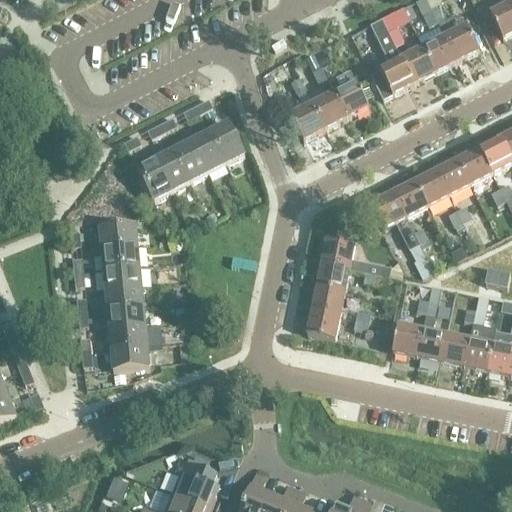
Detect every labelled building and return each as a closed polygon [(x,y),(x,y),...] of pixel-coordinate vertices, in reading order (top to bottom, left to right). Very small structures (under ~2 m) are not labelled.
[(438,6),(436,1),(428,5),(431,10),(438,6)] [(438,27),(432,15),(426,2),(417,6),(429,32),(438,27)] [(511,39),(511,7),(490,19),(503,44),(511,39)] [(440,11),(432,15),(438,27),(446,23),(440,11)] [(479,56),(467,31),(445,42),(458,67),(479,56)] [(403,45),(397,33),(388,37),(395,50),(403,45)] [(395,50),(388,37),(380,41),(386,54),(395,50)] [(458,67),(445,42),(423,53),(436,78),(458,67)] [(275,56),(287,48),(284,43),(272,51),(275,56)] [(436,78),(423,53),(402,64),(415,89),(436,78)] [(335,98),(328,84),(321,72),(314,59),(306,63),(319,88),(318,88),(326,103),(313,109),(326,134),(347,123),(334,98),(335,98)] [(415,89),(402,64),(371,80),(384,105),(415,89)] [(336,79),(330,67),(321,72),(328,84),(336,79)] [(306,95),(299,83),(291,87),(297,100),(306,95)] [(369,112),(356,87),(335,98),(334,98),(347,123),(369,112)] [(214,113),(209,104),(197,111),(201,119),(214,113)] [(326,134),(313,109),(291,120),(304,146),(326,134)] [(201,119),(197,111),(184,117),(188,125),(201,119)] [(177,131),(173,123),(161,129),(165,137),(177,131)] [(245,160),(228,128),(210,137),(227,170),(245,160)] [(165,137),(161,129),(148,135),(152,144),(165,137)] [(227,170),(210,137),(192,146),(209,179),(227,170)] [(511,138),(501,144),(511,164),(511,138)] [(142,149),(137,141),(125,148),(129,156),(142,149)] [(511,169),(511,164),(501,144),(480,155),(493,180),(511,169)] [(209,179),(192,146),(174,155),(191,188),(209,179)] [(191,188),(174,155),(156,164),(173,197),(191,188)] [(493,180),(480,155),(459,165),(471,190),(493,180)] [(173,197),(156,164),(138,174),(155,207),(173,197)] [(471,190),(459,165),(437,176),(450,201),(471,190)] [(450,201),(437,176),(416,187),(428,212),(450,201)] [(428,212),(416,187),(394,198),(407,223),(428,212)] [(511,203),(511,196),(508,190),(500,194),(506,206),(511,203)] [(506,206),(500,194),(492,198),(498,210),(506,206)] [(407,223),(394,198),(372,210),(385,234),(407,223)] [(474,229),(466,211),(457,216),(463,228),(466,233),(474,229)] [(463,228),(457,216),(449,220),(455,232),(463,228)] [(139,252),(137,231),(100,235),(102,255),(139,252)] [(429,245),(423,233),(414,238),(421,250),(429,245)] [(81,251),(80,236),(70,237),(72,252),(81,251)] [(350,275),(355,251),(327,245),(322,269),(350,275)] [(141,272),(139,252),(102,255),(104,275),(141,272)] [(467,261),(463,252),(452,257),(457,266),(467,261)] [(425,263),(420,253),(414,257),(419,267),(425,263)] [(84,277),(82,263),(73,264),(74,278),(84,277)] [(345,298),(350,275),(322,269),(318,293),(345,298)] [(379,281),(381,272),(368,269),(366,278),(379,281)] [(142,292),(141,272),(104,275),(106,295),(142,292)] [(390,283),(391,274),(381,272),(379,281),(390,283)] [(508,293),(511,279),(488,274),(485,289),(508,293)] [(85,291),(84,277),(74,278),(76,292),(85,291)] [(377,290),(379,281),(366,278),(364,287),(377,290)] [(144,312),(142,292),(106,295),(108,315),(144,312)] [(429,306),(431,296),(432,293),(423,292),(417,318),(426,320),(429,306)] [(340,322),(345,298),(318,293),(313,316),(340,322)] [(88,318),(86,303),(77,304),(78,319),(88,318)] [(436,322),(439,308),(429,306),(426,320),(436,322)] [(146,332),(144,312),(108,315),(110,335),(146,332)] [(473,329),(476,316),(467,314),(465,327),(473,329)] [(335,346),(340,322),(313,316),(308,341),(335,346)] [(369,328),(371,319),(358,316),(356,325),(369,328)] [(482,331),(485,318),(476,316),(473,329),(482,331)] [(89,331),(88,318),(78,319),(80,332),(89,331)] [(15,336),(10,323),(1,327),(6,340),(15,336)] [(368,337),(369,328),(356,325),(354,334),(368,337)] [(417,363),(423,335),(399,330),(393,358),(417,363)] [(148,352),(146,332),(110,335),(112,355),(148,352)] [(441,368),(447,340),(423,335),(417,363),(441,368)] [(20,349),(15,336),(6,340),(11,353),(20,349)] [(464,372),(470,345),(447,340),(441,368),(464,372)] [(92,357),(90,343),(81,344),(82,358),(92,357)] [(488,377),(494,350),(470,345),(464,372),(488,377)] [(511,382),(511,379),(511,353),(494,350),(488,377),(511,382)] [(150,372),(148,352),(112,355),(114,376),(150,372)] [(93,371),(92,357),(82,358),(84,372),(93,371)] [(30,374),(24,361),(16,364),(21,377),(30,374)] [(35,387),(30,374),(21,377),(26,390),(35,387)] [(0,406),(9,403),(2,384),(0,384),(0,406)] [(44,411),(39,398),(30,401),(35,415),(44,411)] [(0,428),(16,422),(9,403),(0,406),(0,428)] [(212,511),(220,494),(204,488),(208,477),(181,466),(175,479),(180,481),(173,499),(203,511),(212,511)] [(267,511),(272,501),(261,497),(267,482),(257,478),(243,511),(267,511)] [(290,511),(298,494),(288,491),(283,505),(272,501),(267,511),(290,511)] [(158,492),(152,510),(158,511),(167,511),(172,497),(158,492)] [(301,511),(307,498),(298,494),(290,511),(301,511)] [(203,511),(173,499),(167,511),(203,511)] [(361,511),(365,505),(354,500),(349,511),(341,511),(338,511),(337,511),(361,511)] [(48,511),(45,502),(26,510),(27,511),(48,511)]
